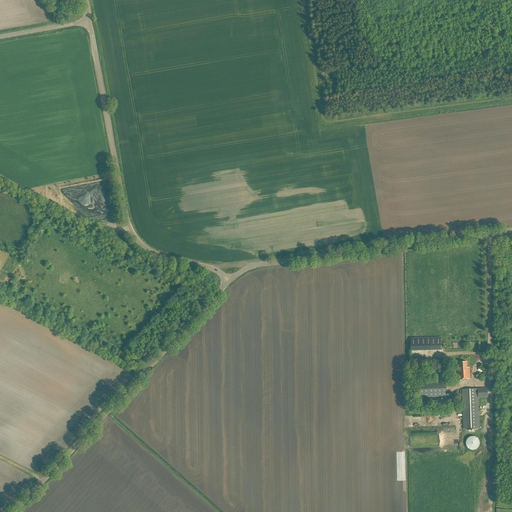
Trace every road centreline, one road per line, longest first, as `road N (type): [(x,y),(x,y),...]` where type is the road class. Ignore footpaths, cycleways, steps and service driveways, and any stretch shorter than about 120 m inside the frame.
road 1 (unclassified): [(228,281),(151,253),(130,231),(89,21)]
road 2 (unclassified): [(13,511),(228,281)]
road 3 (unclassified): [(228,281),(266,263),(511,231)]
